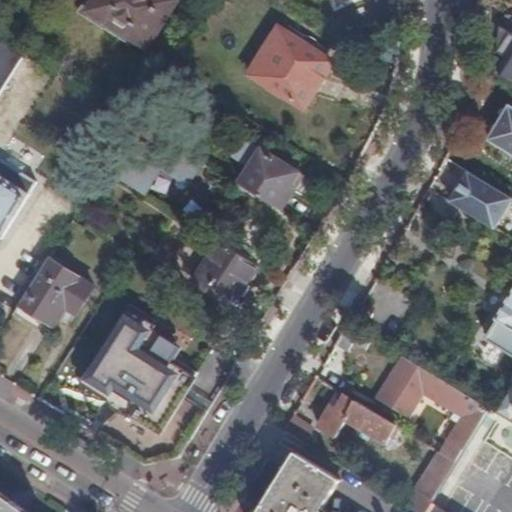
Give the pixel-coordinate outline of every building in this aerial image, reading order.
[(94,0),(88,11),(105,22),(118,0),(94,0)] [(118,0),(105,22),(148,48),(178,0),(118,0)] [(506,15),(509,0),(478,0),(477,8),(506,15)] [(511,82),(511,27),(510,27),(499,49),(509,54),(498,76),(511,82)] [(303,108),(307,108),(317,95),(333,71),(334,67),(332,61),(282,29),(252,76),(303,108)] [(2,33),(0,37),(0,97),(29,51),(2,33)] [(511,106),(510,105),(489,139),(511,153),(511,106)] [(120,180),(146,196),(161,171),(189,188),(205,163),(165,137),(157,151),(144,143),(120,180)] [(242,186),(283,212),(296,192),(292,189),(301,175),(263,151),(242,186)] [(438,179),(454,188),(448,198),(500,228),(511,208),(511,192),(451,157),(438,179)] [(0,239),(2,241),(38,183),(0,159),(0,239)] [(460,207),(430,189),(420,206),(451,224),(460,207)] [(239,302),(259,268),(219,243),(194,283),(210,293),(213,287),(239,302)] [(96,288),(49,259),(21,306),(55,327),(67,308),(80,316),(96,288)] [(511,294),(497,319),(511,327),(511,294)] [(157,320),(132,305),(111,338),(125,347),(118,358),(104,349),(84,381),(110,397),(115,390),(134,403),(125,408),(114,416),(105,427),(99,436),(146,466),(181,459),(214,405),(188,389),(198,373),(173,358),(178,349),(150,332),(157,320)] [(21,306),(14,316),(48,337),(55,327),(21,306)] [(489,408),(404,357),(379,398),(411,417),(425,395),(455,413),(452,418),(458,422),(447,440),(463,450),(489,408)] [(397,425),(347,395),(337,409),(332,406),(320,426),(337,436),(348,418),(387,442),(397,425)] [(309,428),(292,418),(285,430),(304,442),(307,444),(313,434),(309,428)] [(343,466),(307,444),(304,442),(261,511),(327,511),(323,509),(341,480),(337,477),(343,466)] [(418,511),(425,511),(457,461),(441,451),(427,474),(425,475),(417,487),(417,490),(419,491),(409,506),(418,511)] [(0,511),(26,511),(0,493),(0,511)]
